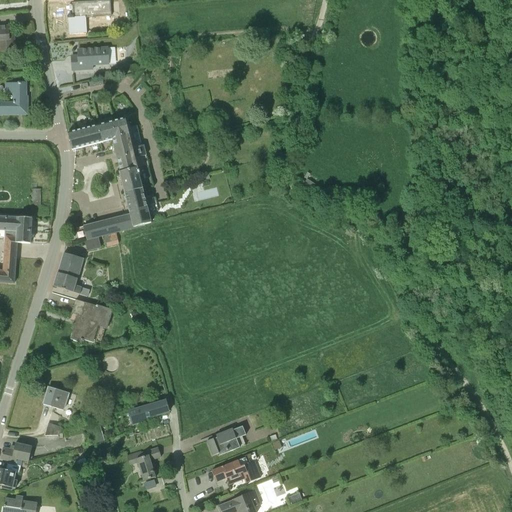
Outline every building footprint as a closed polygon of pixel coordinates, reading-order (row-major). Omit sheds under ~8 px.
[(78,34),(87,33),(85,17),(111,15),(110,2),(113,1),(113,0),(98,0),(99,1),(72,3),(73,16),(67,16),(67,19),(68,19),(69,28),(77,27),(78,34)] [(0,54),(15,54),(14,34),(9,35),(9,26),(0,26),(0,54)] [(78,56),(71,57),(72,71),(93,69),(92,66),(109,64),(108,48),(77,50),(78,56)] [(18,83),(19,84),(6,84),(6,93),(14,92),(14,101),(13,101),(13,104),(1,104),(1,103),(0,102),(0,115),(1,115),(1,114),(18,114),(18,112),(27,112),(27,97),(26,97),(26,83),(18,83)] [(125,121),(100,126),(68,133),(68,134),(72,149),(72,150),(112,140),(120,172),(119,172),(124,193),(125,193),(130,215),(83,227),(86,239),(152,224),(143,189),(135,159),(146,157),(143,146),(133,148),(130,140),(140,138),(137,126),(128,129),(125,121)] [(32,189),(32,205),(40,205),(40,189),(32,189)] [(0,282),(14,284),(17,243),(30,244),(33,218),(18,218),(0,217),(0,282)] [(107,246),(118,243),(116,234),(105,237),(107,246)] [(98,237),(85,241),(87,251),(100,247),(98,237)] [(83,259),(64,253),(60,266),(54,287),(80,295),(87,297),(89,290),(74,286),(83,259)] [(97,307),(76,300),(71,313),(78,315),(70,339),(83,343),(83,341),(93,344),(98,326),(107,329),(108,325),(112,310),(97,305),(97,307)] [(49,387),(43,405),(65,411),(70,394),(49,387)] [(201,411),(206,426),(216,422),(218,426),(237,419),(234,409),(225,413),(222,404),(230,401),(227,392),(201,403),(203,410),(201,411)] [(165,402),(128,412),(132,425),(147,421),(147,419),(168,413),(169,413),(165,401),(165,402)] [(84,433),(88,445),(100,442),(95,423),(94,423),(82,426),(84,433)] [(44,436),(59,436),(61,427),(47,424),(44,436)] [(218,454),(219,456),(239,448),(235,439),(246,435),(242,427),(233,430),(232,429),(216,436),(218,440),(214,441),(213,439),(207,441),(213,456),(218,454)] [(279,441),(272,444),(275,451),(281,448),(279,441)] [(32,447),(15,443),(14,450),(3,448),(0,459),(8,461),(16,463),(17,460),(22,461),(28,462),(32,447)] [(161,457),(158,448),(136,455),(138,463),(144,481),(155,477),(150,461),(161,457)] [(226,479),(228,484),(248,476),(250,482),(260,478),(254,462),(248,464),(246,458),(212,471),(216,483),(226,479)] [(21,466),(22,461),(17,460),(16,463),(8,461),(5,471),(0,469),(0,485),(3,486),(3,488),(2,488),(1,488),(12,490),(13,488),(15,488),(17,480),(14,479),(16,473),(18,473),(20,466),(21,466)] [(233,501),(218,507),(219,511),(255,511),(254,507),(260,505),(255,491),(241,496),(242,496),(232,500),(233,501)] [(16,500),(5,498),(3,511),(35,511),(37,503),(23,501),(24,498),(17,496),(16,500)]
